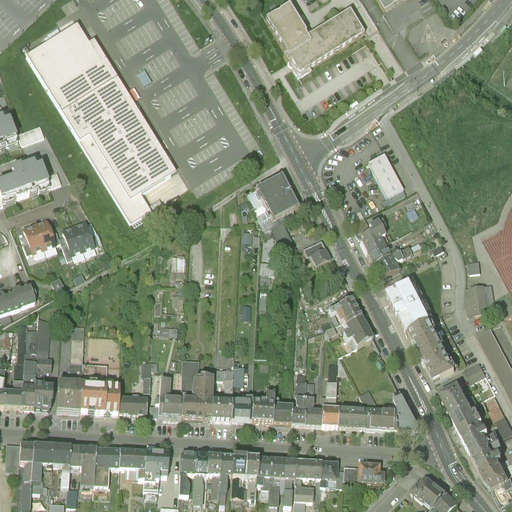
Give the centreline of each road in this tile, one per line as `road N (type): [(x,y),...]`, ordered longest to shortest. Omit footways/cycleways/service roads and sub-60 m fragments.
road 1 (residential): [(441,451),(400,456),(0,436)]
road 2 (tertiary): [(298,164),(441,451)]
road 3 (tertiary): [(205,0),(298,164)]
road 4 (residential): [(511,416),(464,327),(448,243)]
road 5 (tertiary): [(377,110),(447,57),(501,0)]
road 6 (residential): [(377,110),(448,243)]
